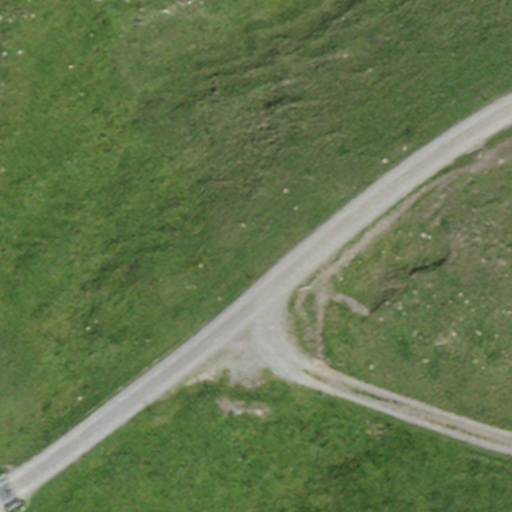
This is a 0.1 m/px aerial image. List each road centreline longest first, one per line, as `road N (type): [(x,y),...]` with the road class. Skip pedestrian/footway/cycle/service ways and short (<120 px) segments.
road 1 (track): [(244,333),(511,120)]
road 2 (track): [(511,443),(307,379),(244,333)]
road 3 (track): [(15,487),(244,333)]
